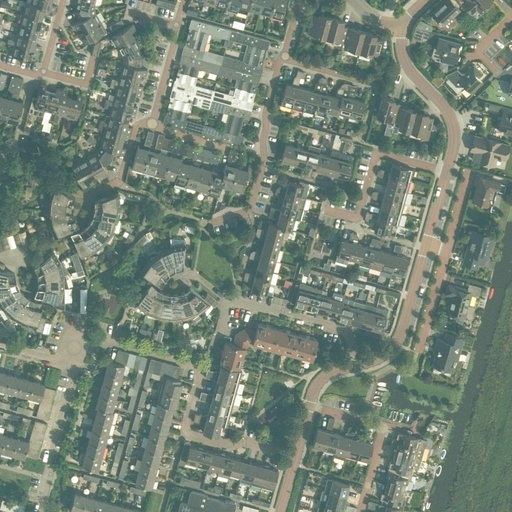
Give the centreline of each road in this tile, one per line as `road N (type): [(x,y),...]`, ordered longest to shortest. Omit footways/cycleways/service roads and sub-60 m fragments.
road 1 (residential): [(277,450),(183,433),(201,366),(82,334),(75,363)]
road 2 (residential): [(357,365),(347,330),(227,299),(193,273)]
road 3 (residential): [(212,221),(249,210),(280,63)]
road 4 (tertiary): [(278,511),(314,388),(328,372),(357,365)]
road 5 (residential): [(446,173),(377,155),(357,218),(326,209)]
road 6 (tertiary): [(446,173),(453,119),(410,70),(397,26)]
road 7 (tertiary): [(357,365),(380,356),(400,334),(425,247)]
road 8 (residential): [(44,498),(75,363)]
